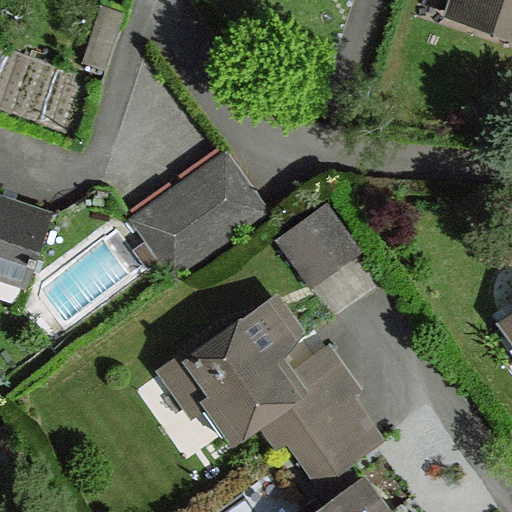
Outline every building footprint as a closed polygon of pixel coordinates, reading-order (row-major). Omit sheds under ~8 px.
[(511,0),(451,0),(445,22),(511,42),(511,0)] [(223,153),(131,215),(170,273),(262,211),(223,153)] [(47,221),(0,206),(0,288),(23,295),(47,221)] [(326,208),(276,242),(307,288),(357,255),(326,208)] [(306,335),(277,299),(157,372),(215,457),(262,428),(277,451),(291,442),(319,487),(388,446),(357,396),(363,392),(331,345),(298,367),(291,356),(306,335)] [(0,479),(21,466),(0,433),(0,479)] [(402,511),(373,471),(316,511),(402,511)]
